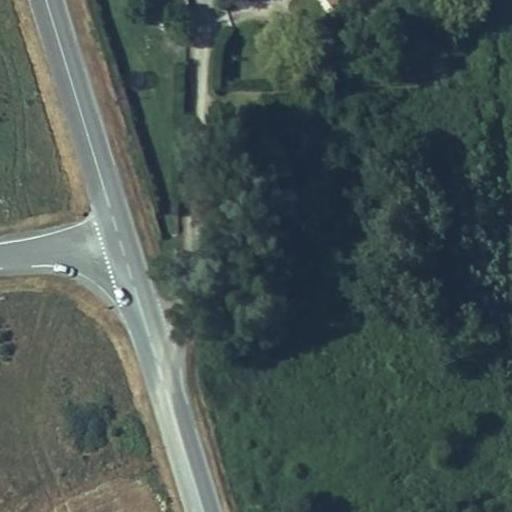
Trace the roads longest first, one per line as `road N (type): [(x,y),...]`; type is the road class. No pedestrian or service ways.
road 1 (residential): [(211,0),(187,271),(157,359)]
road 2 (secondary): [(122,251),(45,0)]
road 3 (secondary): [(202,511),(157,359)]
road 4 (trunk): [(0,258),(122,251)]
